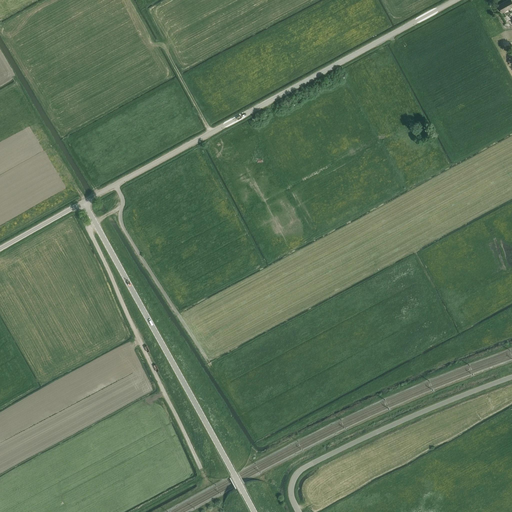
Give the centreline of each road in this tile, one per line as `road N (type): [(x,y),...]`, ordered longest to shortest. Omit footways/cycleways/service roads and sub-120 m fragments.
road 1 (unclassified): [(84,201),(456,0)]
road 2 (unclassified): [(253,511),(84,201)]
road 3 (track): [(121,208),(88,228),(200,467)]
road 4 (unclassified): [(511,377),(302,468),(290,487),(298,511)]
road 5 (track): [(115,185),(125,232),(209,362)]
